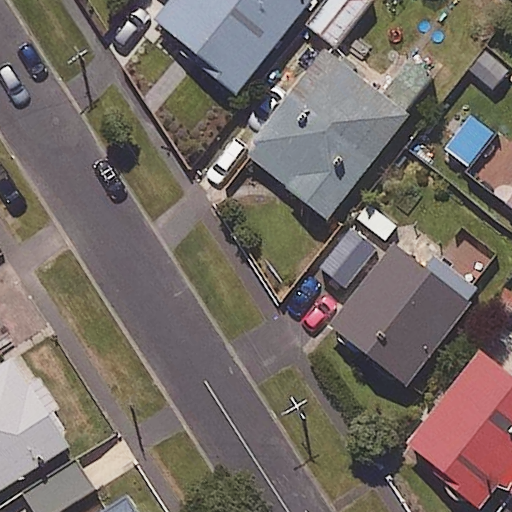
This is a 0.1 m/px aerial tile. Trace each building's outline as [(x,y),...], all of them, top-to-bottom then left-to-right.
[(322,0),(173,0),(179,5),(160,28),(245,96),(322,0)] [(379,6),(372,0),(337,0),(314,29),(341,52),(379,6)] [(389,101),(336,56),(281,122),(257,102),(228,136),(333,224),(416,125),(410,120),(440,85),(418,66),(389,101)] [(458,154),(425,127),(406,150),(440,177),(458,154)] [(405,226),(372,203),(356,226),(388,249),(405,226)] [(460,228),(428,269),(403,250),(339,333),(413,391),(478,308),(490,292),(479,284),(499,258),(460,228)] [(511,376),(509,380),(479,354),(403,444),(476,507),(495,484),(506,494),(511,486),(511,376)] [(47,384),(35,391),(20,366),(0,377),(0,502),(78,455),(57,421),(66,416),(47,384)] [(75,511),(102,497),(85,466),(30,497),(38,511),(75,511)] [(139,511),(128,495),(102,511),(139,511)]
